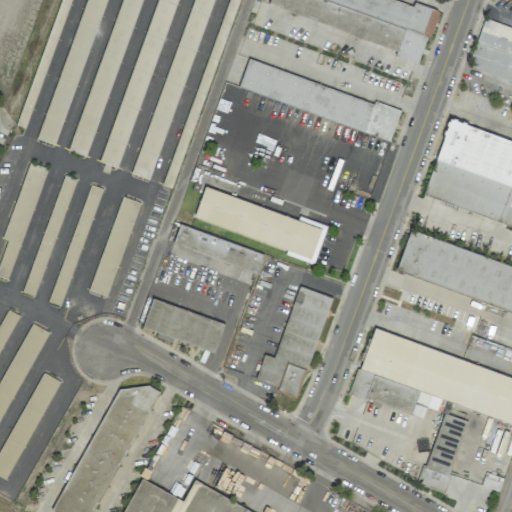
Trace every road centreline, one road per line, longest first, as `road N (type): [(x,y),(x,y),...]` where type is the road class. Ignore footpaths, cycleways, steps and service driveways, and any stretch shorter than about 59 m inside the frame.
road 1 (residential): [(467,0),(359,299),(297,442)]
road 2 (tertiary): [(421,511),(139,353),(100,346)]
